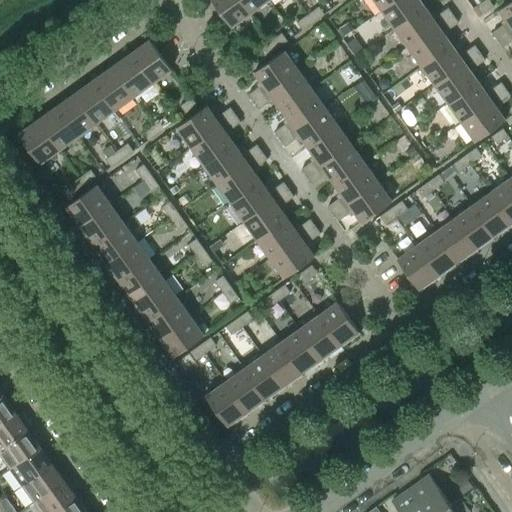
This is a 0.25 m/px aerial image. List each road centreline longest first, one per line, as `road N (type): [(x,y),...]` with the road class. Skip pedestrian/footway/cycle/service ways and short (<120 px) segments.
road 1 (residential): [(216,471),(0,167)]
road 2 (residential): [(216,471),(511,261)]
road 3 (residential): [(0,330),(129,511)]
road 4 (residential): [(0,105),(148,0)]
road 5 (residential): [(319,511),(457,413)]
